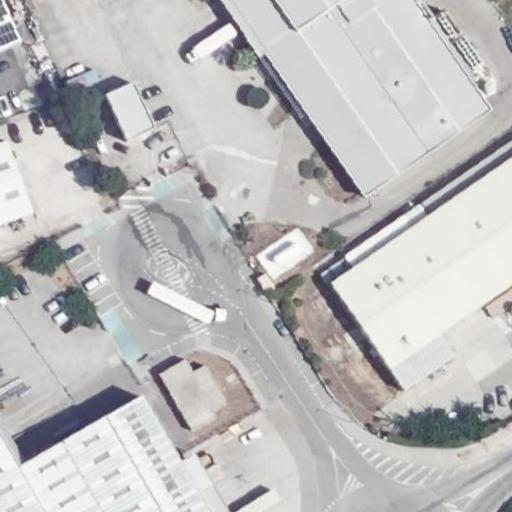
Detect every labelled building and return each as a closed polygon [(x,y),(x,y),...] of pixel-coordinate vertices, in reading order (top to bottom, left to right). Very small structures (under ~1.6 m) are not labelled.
[(0,0),(0,53),(20,45),(1,0),(0,0)] [(227,0),(364,198),(489,112),(475,90),(481,86),(466,64),(460,69),(444,45),(461,33),(445,11),(428,22),(412,0),(227,0)] [(125,142),(142,134),(153,129),(132,83),(104,96),(125,142)] [(0,143),(0,223),(32,212),(5,142),(0,143)] [(511,142),(345,256),(354,268),(511,159),(511,142)] [(511,283),(511,159),(354,268),(330,285),(403,391),(454,357),(439,335),(511,283)] [(260,278),(257,279),(267,295),(274,289),(266,275),(260,278)] [(203,355),(140,381),(160,431),(224,405),(203,355)] [(0,511),(206,511),(178,463),(139,396),(16,468),(0,439),(0,511)] [(224,511),(191,454),(178,463),(206,511),(224,511)]
